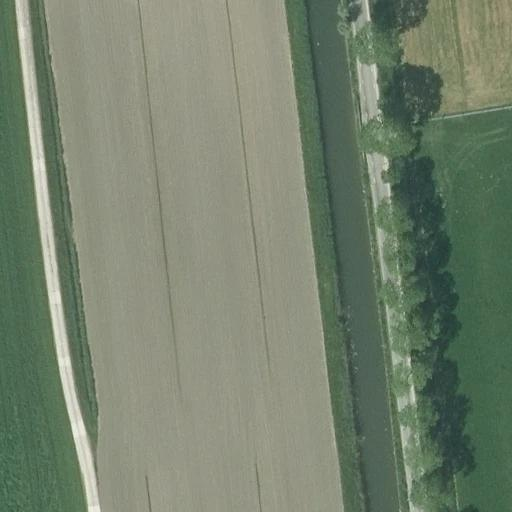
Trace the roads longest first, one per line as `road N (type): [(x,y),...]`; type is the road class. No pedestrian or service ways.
road 1 (track): [(93,511),(66,376),(21,0)]
road 2 (unclassified): [(417,511),(357,0)]
